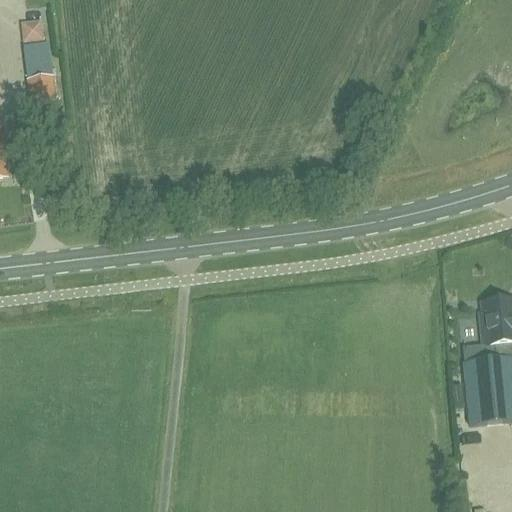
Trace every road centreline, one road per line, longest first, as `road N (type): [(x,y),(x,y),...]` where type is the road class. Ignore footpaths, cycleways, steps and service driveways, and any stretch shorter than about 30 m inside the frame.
road 1 (secondary): [(188,251),(326,234),(511,187)]
road 2 (unclassified): [(161,511),(188,251)]
road 3 (secondary): [(0,272),(188,251)]
